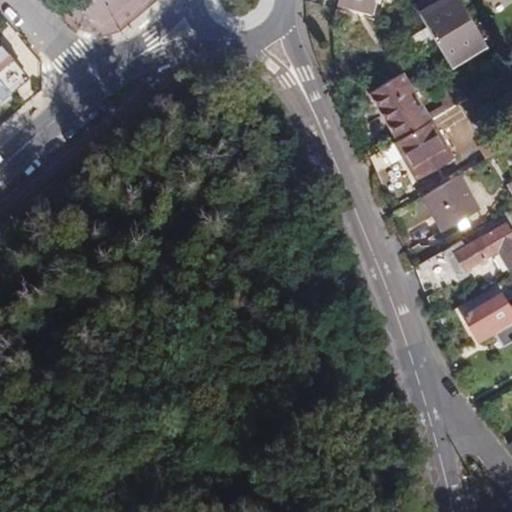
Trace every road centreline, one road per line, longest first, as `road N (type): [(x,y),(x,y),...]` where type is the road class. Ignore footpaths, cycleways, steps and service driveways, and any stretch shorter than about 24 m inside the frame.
road 1 (residential): [(309,102),(417,382)]
road 2 (residential): [(417,382),(511,483)]
road 3 (residential): [(417,382),(452,511)]
